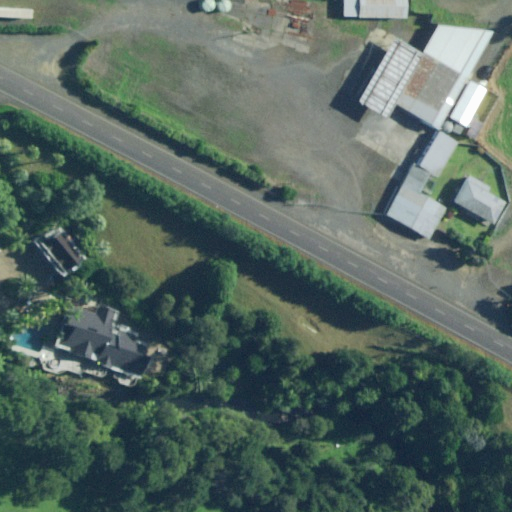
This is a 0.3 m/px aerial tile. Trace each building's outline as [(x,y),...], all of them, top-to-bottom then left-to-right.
[(339,0),(339,16),(352,17),(352,18),(404,20),(404,0),(339,0)] [(379,118),(389,102),(434,129),(493,32),(436,25),(417,56),(388,38),(350,100),(379,118)] [(114,46),(117,42),(102,33),(80,68),(98,79),(93,88),(106,96),(111,87),(130,56),(114,46)] [(466,81),(436,130),(444,134),(446,130),(455,136),(462,124),(467,127),(463,134),(471,139),(481,123),(468,115),(482,91),(466,81)] [(453,142),(434,131),(414,166),(433,177),(453,142)] [(416,191),(425,175),(408,165),(380,213),(425,239),(443,207),(416,191)] [(486,194),(489,187),(464,174),(448,202),(489,224),(501,202),(486,194)] [(77,256),(55,226),(33,243),(56,272),(77,256)] [(66,297),(58,325),(67,327),(64,338),(61,337),(58,345),(71,349),(69,353),(96,361),(95,365),(112,370),(113,366),(144,375),(153,347),(138,342),(140,334),(121,329),(120,334),(111,331),(116,312),(66,297)]
